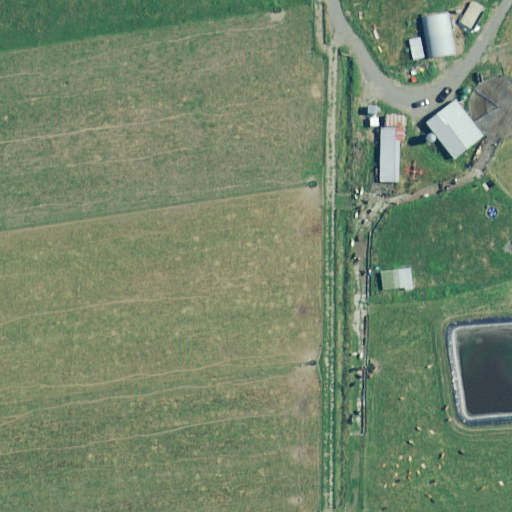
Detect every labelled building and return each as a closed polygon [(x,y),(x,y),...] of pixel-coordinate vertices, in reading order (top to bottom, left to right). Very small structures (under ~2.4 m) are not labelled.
[(485,10),(472,2),(460,23),(473,31),(485,10)] [(454,54),(447,14),(422,18),(429,59),(454,54)] [(424,58),(419,38),(409,40),(413,60),(424,58)] [(482,137),(455,101),(426,123),(453,159),(482,137)] [(404,116),(385,115),(385,127),(403,127),(404,116)] [(399,134),(381,133),(379,182),(397,183),(399,134)] [(411,289),(411,270),(381,271),(382,290),(411,289)]
